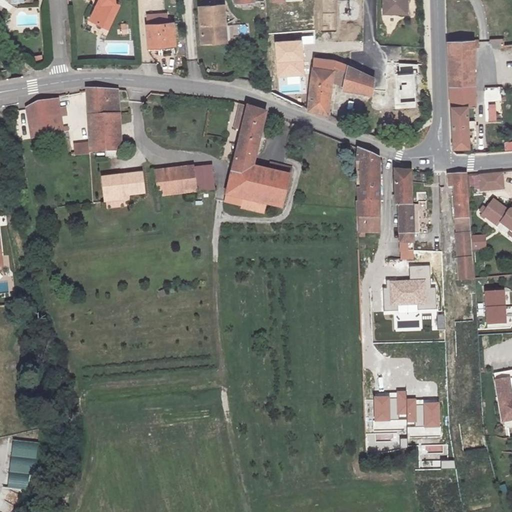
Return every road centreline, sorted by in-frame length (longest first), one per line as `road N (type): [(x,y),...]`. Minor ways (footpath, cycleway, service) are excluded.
road 1 (tertiary): [(440,155),(398,156),(234,92),(108,77),(61,81)]
road 2 (track): [(250,511),(224,399),(213,252),(218,208)]
road 3 (tertiary): [(437,0),(440,155)]
